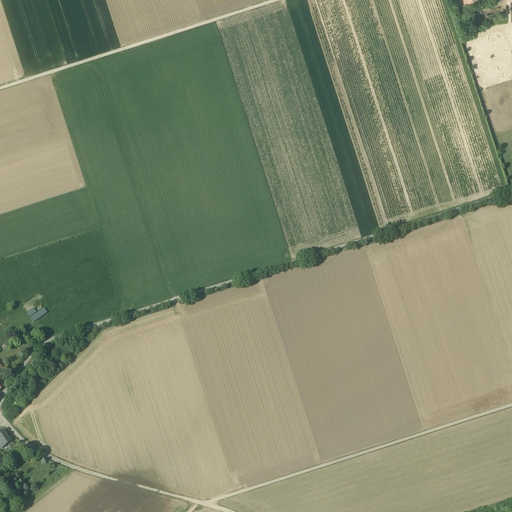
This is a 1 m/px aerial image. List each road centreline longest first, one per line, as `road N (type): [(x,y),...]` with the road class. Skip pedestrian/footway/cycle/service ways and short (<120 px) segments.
road 1 (unclassified): [(511,190),(48,339),(0,400)]
road 2 (unclassified): [(203,503),(511,405)]
road 3 (unclassified): [(0,88),(274,0)]
road 4 (unclassified): [(203,503),(54,459),(0,418)]
